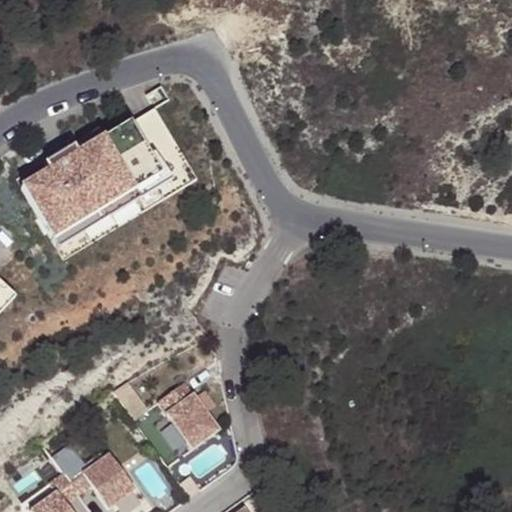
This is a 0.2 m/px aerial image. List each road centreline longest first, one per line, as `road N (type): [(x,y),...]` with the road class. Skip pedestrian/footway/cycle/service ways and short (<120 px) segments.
road 1 (residential): [(292,216),(277,204),(198,63),(170,59),(46,97),(0,129)]
road 2 (residential): [(292,216),(234,327),(248,473),(193,511)]
road 3 (residential): [(511,250),(292,216)]
